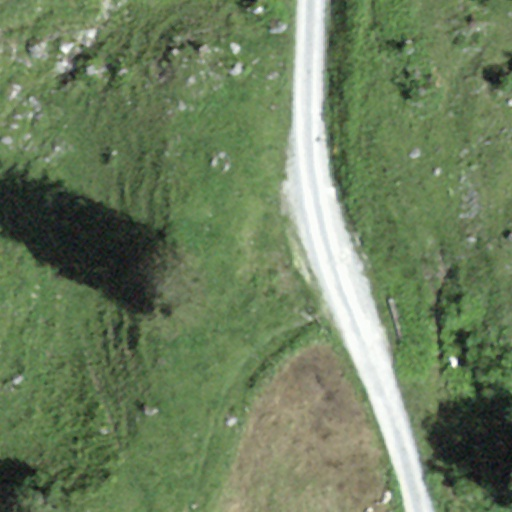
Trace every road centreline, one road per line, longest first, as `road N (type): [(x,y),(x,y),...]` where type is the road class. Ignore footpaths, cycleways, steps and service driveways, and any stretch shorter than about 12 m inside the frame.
road 1 (track): [(321,0),(315,188),(435,511)]
road 2 (track): [(180,511),(315,188)]
